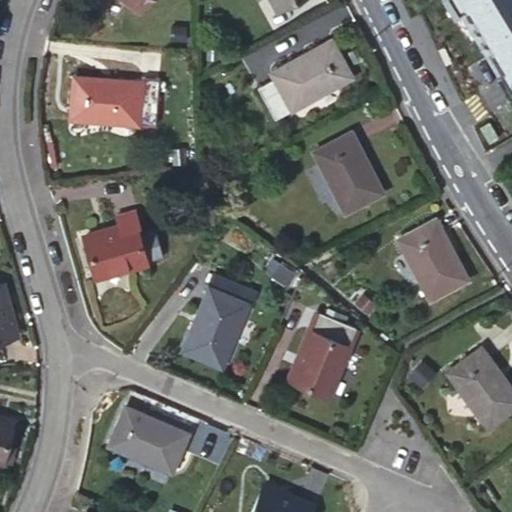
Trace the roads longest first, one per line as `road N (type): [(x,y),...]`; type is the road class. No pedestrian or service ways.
road 1 (residential): [(50,350),(122,364),(399,486),(387,511)]
road 2 (residential): [(50,350),(1,114),(24,0)]
road 3 (residential): [(511,269),(373,0)]
road 4 (residential): [(26,511),(47,459),(50,350)]
